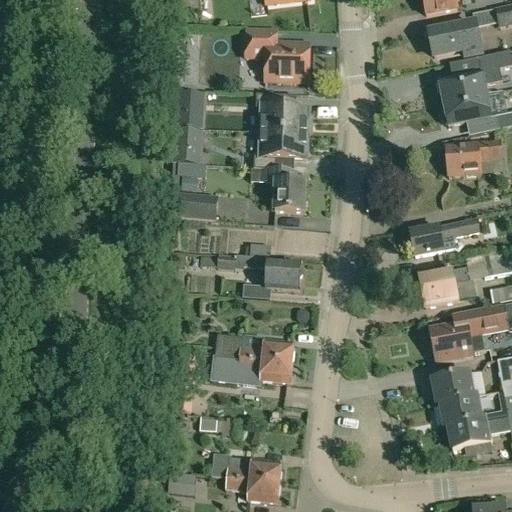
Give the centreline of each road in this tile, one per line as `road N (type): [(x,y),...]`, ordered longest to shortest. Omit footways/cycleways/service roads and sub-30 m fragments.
road 1 (residential): [(403,493),(352,496),(320,468),(358,139),(348,0)]
road 2 (tertiary): [(72,511),(91,0)]
